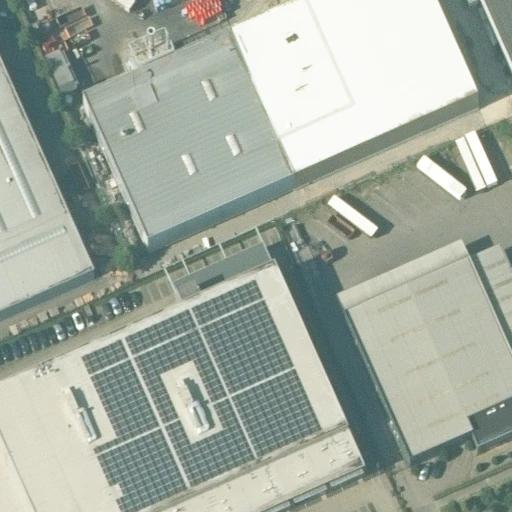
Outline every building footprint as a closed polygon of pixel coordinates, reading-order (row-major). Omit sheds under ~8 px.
[(511,0),(477,0),(511,79),(511,0)] [(230,46),(83,111),(148,257),(295,192),(230,46)] [(0,68),(0,322),(94,281),(0,68)] [(511,280),(500,253),(344,322),(407,465),(409,470),(472,442),(478,456),(475,457),(475,458),(511,441),(511,280)] [(0,397),(0,511),(289,511),(365,478),(357,462),(275,276),(0,397)]
